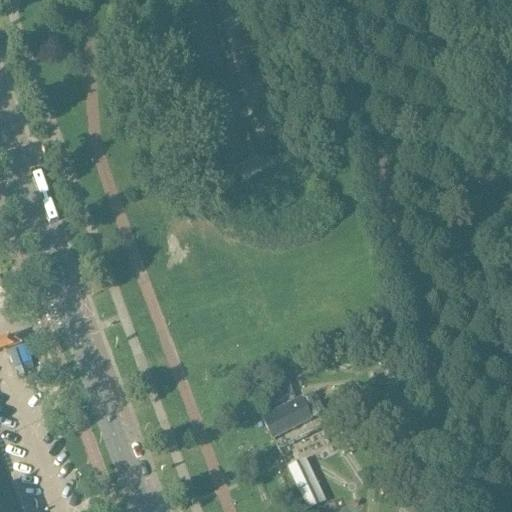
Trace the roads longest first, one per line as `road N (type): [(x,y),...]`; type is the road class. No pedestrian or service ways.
road 1 (trunk): [(361,511),(227,0)]
road 2 (trunk): [(194,0),(324,511)]
road 3 (unclassified): [(511,488),(385,0)]
road 4 (tertiary): [(141,511),(0,128)]
